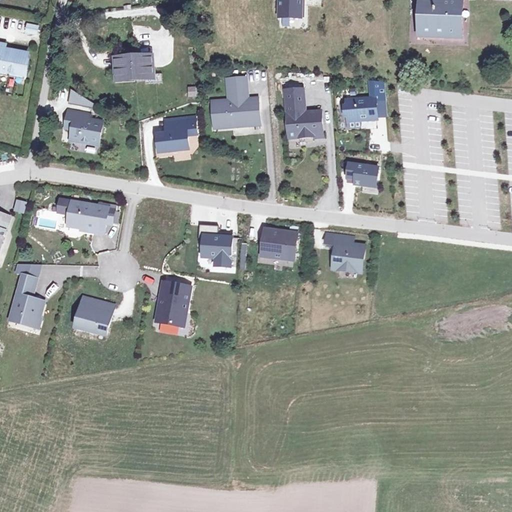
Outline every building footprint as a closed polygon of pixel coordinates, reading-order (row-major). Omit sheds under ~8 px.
[(301,0),(279,0),(279,17),(303,18),(304,5),(301,5),(301,0)] [(463,3),(423,1),(421,37),(461,40),(463,3)] [(29,54),(5,50),(0,48),(0,75),(26,80),(30,62),(28,61),(29,54)] [(134,58),(136,79),(153,77),(152,57),(134,58)] [(118,80),(136,79),(134,58),(117,59),(118,80)] [(245,76),(228,78),(229,99),(212,100),(214,126),(259,123),(257,97),(244,98),(244,95),(247,95),(245,76)] [(187,87),(187,97),(196,97),(196,87),(187,87)] [(303,88),(285,89),(288,137),(312,136),(312,133),(322,132),(321,110),(305,111),(303,88)] [(84,97),(74,90),(71,105),(83,107),(84,97)] [(94,103),(84,97),(83,107),(93,109),(94,103)] [(376,99),(346,101),(348,129),(360,128),(359,121),(377,120),(377,118),(376,103),(376,99)] [(385,102),(376,103),(377,118),(386,117),(385,102)] [(75,123),(74,131),(72,139),(99,145),(104,122),(89,119),(89,115),(70,111),(68,122),(75,123)] [(158,135),(160,152),(189,149),(187,135),(196,133),(194,117),(172,120),(173,133),(168,134),(158,135)] [(67,129),(74,131),(75,123),(68,122),(67,129)] [(375,187),(378,167),(348,162),(345,183),(375,187)] [(110,207),(74,201),(62,199),(59,212),(72,214),(70,226),(96,230),(96,232),(106,234),(108,223),(114,224),(116,210),(110,209),(110,207)] [(14,213),(25,214),(26,201),(15,200),(14,213)] [(217,265),(232,266),(233,236),(219,235),(220,225),(201,224),(200,240),(205,240),(204,256),(217,257),(217,265)] [(281,231),(265,229),(263,241),(267,240),(265,254),(293,258),(296,236),(282,238),(281,231)] [(336,246),(337,233),(326,232),(324,245),(336,246)] [(351,235),(337,233),(336,246),(333,266),(360,270),(363,245),(350,244),(351,235)] [(19,274),(25,275),(13,320),(34,326),(36,316),(42,318),(46,302),(34,298),(39,279),(27,276),(30,266),(21,266),(19,274)] [(185,324),(192,286),(165,281),(159,320),(185,324)] [(114,304),(90,298),(87,310),(83,309),(78,327),(99,332),(100,330),(109,332),(112,323),(109,322),(114,304)]
